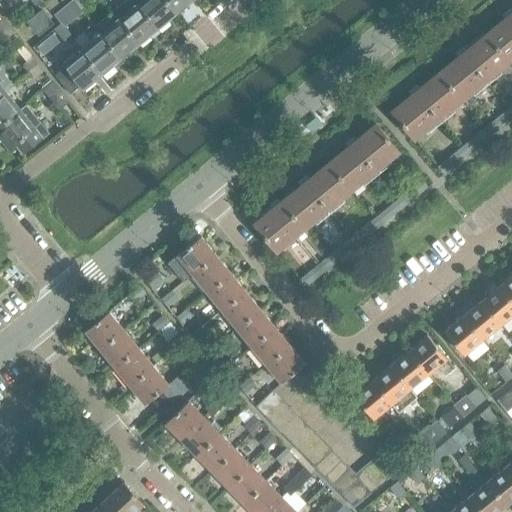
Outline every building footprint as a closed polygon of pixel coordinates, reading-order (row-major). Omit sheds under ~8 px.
[(82,12),(73,0),(71,0),(66,4),(76,16),(82,12)] [(86,0),(73,0),(82,12),(90,5),(86,0)] [(114,11),(113,12),(138,43),(150,33),(154,37),(160,32),(157,28),(134,0),(127,0),(114,11)] [(134,0),(157,28),(175,13),(165,0),(134,0)] [(165,0),(175,13),(191,0),(165,0)] [(29,20),(39,33),(52,22),(42,9),(29,20)] [(511,11),(486,33),(509,62),(511,59),(511,11)] [(101,32),(100,33),(120,58),(138,43),(113,12),(96,26),(101,32)] [(0,21),(0,32),(10,25),(4,18),(0,21)] [(61,23),(54,29),(65,41),(73,34),(63,22),(61,23)] [(10,25),(0,32),(0,33),(6,41),(16,32),(10,25)] [(100,33),(81,48),(101,73),(113,63),(117,68),(123,62),(120,58),(100,33)] [(486,33),(438,72),(461,100),(509,62),(486,33)] [(101,73),(81,48),(63,63),(66,67),(56,75),(71,93),(80,85),(83,88),(90,83),(101,73)] [(24,64),(29,70),(39,63),(34,56),(24,64)] [(39,63),(29,70),(35,77),(45,70),(39,63)] [(461,100),(438,72),(415,91),(392,110),(415,139),(461,100)] [(0,94),(5,90),(5,91),(14,84),(6,73),(0,78),(0,94)] [(44,89),(59,107),(69,99),(54,81),(44,89)] [(0,94),(0,123),(19,108),(5,91),(5,90),(0,94)] [(19,108),(0,123),(0,135),(10,147),(15,143),(22,153),(48,132),(39,122),(26,105),(20,110),(19,108)] [(511,117),(506,111),(486,128),(492,135),(511,118),(511,117)] [(376,123),(328,162),(351,190),(399,151),(376,123)] [(492,135),(486,128),(465,144),(472,152),(492,135)] [(438,166),(445,174),(465,157),(459,150),(438,166)] [(328,162),(281,200),(304,228),(351,190),(328,162)] [(402,197),(408,204),(428,187),(422,180),(402,197)] [(304,228),(281,200),(254,222),(277,250),(304,228)] [(395,202),(375,219),(381,226),(401,210),(395,202)] [(381,226),(375,219),(354,235),(360,243),(381,226)] [(177,254),(193,274),(217,254),(201,235),(177,254)] [(347,241),(327,258),(333,265),(354,248),(347,241)] [(193,274),(208,292),(231,272),(217,254),(193,274)] [(333,265),(327,258),(307,274),(313,282),(333,265)] [(146,280),(152,287),(163,278),(157,271),(146,280)] [(208,292),(223,310),(246,290),(231,272),(208,292)] [(511,275),(500,286),(511,300),(511,275)] [(129,294),(135,301),(145,292),(139,285),(129,294)] [(511,300),(500,286),(482,301),(500,324),(511,314),(511,300)] [(162,299),(168,307),(180,298),(173,290),(162,299)] [(223,310),(237,327),(261,308),(246,290),(223,310)] [(482,301),(464,316),(482,338),(500,324),(482,301)] [(177,317),(183,325),(194,315),(188,308),(177,317)] [(237,327),(252,345),(276,326),(261,308),(237,327)] [(85,330),(100,348),(125,328),(109,310),(85,330)] [(153,323),(160,331),(170,322),(171,322),(164,314),(153,323)] [(482,338),(464,316),(446,330),(465,353),(482,338)] [(191,335),(198,343),(210,334),(203,326),(191,335)] [(252,345),(267,363),(290,344),(276,326),(252,345)] [(100,348),(115,366),(140,346),(125,328),(100,348)] [(168,342),(174,350),(185,341),(186,340),(179,332),(168,342)] [(427,334),(409,349),(428,373),(438,364),(447,375),(455,368),(427,334)] [(206,353),(213,361),(224,352),(218,343),(206,353)] [(290,344),(267,363),(282,382),(306,363),(290,344)] [(115,366),(130,385),(155,365),(140,346),(115,366)] [(409,349),(390,364),(409,388),(410,387),(428,373),(409,349)] [(224,369),(230,377),(241,368),(235,360),(224,369)] [(192,370),(198,378),(199,378),(210,370),(203,361),(192,370)] [(372,379),(392,402),(399,412),(418,397),(410,387),(409,388),(390,364),(372,379)] [(498,370),(507,382),(511,377),(511,371),(506,364),(498,370)] [(155,365),(130,385),(145,403),(151,398),(160,410),(190,386),(180,374),(170,383),(155,365)] [(240,386),(246,393),(257,384),(251,376),(240,386)] [(392,402),(372,379),(354,394),(373,418),(392,402)] [(228,387),(217,397),(224,405),(235,394),(228,387)] [(454,405),(455,405),(464,417),(487,398),(478,387),(468,395),(467,394),(454,405)] [(511,389),(511,388),(499,399),(508,410),(511,407),(511,389)] [(257,406),(266,416),(284,399),(275,389),(257,406)] [(224,405),(217,397),(206,408),(213,415),(224,405)] [(266,416),(274,424),(292,407),(284,399),(266,416)] [(166,422),(182,439),(204,417),(188,401),(166,422)] [(455,405),(436,420),(446,432),(464,417),(455,405)] [(274,424),(282,432),(300,415),(292,407),(274,424)] [(481,413),(491,424),(498,418),(489,407),(481,413)] [(282,432),(291,441),(308,424),(300,415),(282,432)] [(245,426),(252,433),(263,423),(256,416),(245,426)] [(182,439),(198,455),(220,433),(204,417),(182,439)] [(446,432),(436,420),(423,431),(433,443),(446,432)] [(463,428),(472,439),(478,434),(479,433),(470,422),(463,428)] [(291,441),(299,450),(317,432),(308,424),(291,441)] [(261,442),(268,449),(278,439),(271,432),(261,442)] [(299,450),(308,458),(325,441),(317,432),(299,450)] [(198,455),(213,471),(235,449),(220,433),(198,455)] [(410,442),(419,454),(430,446),(421,434),(410,442)] [(478,434),(472,439),(478,447),(484,442),(478,434)] [(462,447),(453,436),(445,443),(454,454),(462,447)] [(308,458),(316,467),(333,450),(325,441),(308,458)] [(276,458),(283,465),(294,455),(287,448),(276,458)] [(213,471),(229,486),(251,465),(235,449),(213,471)] [(316,467),(324,475),(341,458),(333,450),(316,467)] [(427,458),(436,469),(444,462),(434,451),(427,458)] [(383,452),(373,459),(389,478),(398,470),(383,452)] [(465,455),(458,460),(474,478),(480,473),(465,455)] [(324,475),(332,484),(350,467),(341,458),(324,475)] [(373,459),(364,467),(379,485),(389,478),(373,459)] [(229,486),(244,502),(266,481),(251,465),(229,486)] [(511,474),(505,465),(487,480),(507,504),(511,500),(511,474)] [(305,466),(294,477),(302,485),(313,475),(305,466)] [(409,472),(418,483),(426,477),(416,466),(409,472)] [(350,467),(332,484),(354,505),(370,493),(356,475),(357,474),(356,473),(350,467)] [(364,467),(356,473),(357,474),(356,475),(370,493),(379,485),(364,467)] [(302,485),(294,477),(283,487),(291,495),(302,485)] [(124,480),(101,502),(110,511),(132,511),(144,501),(124,480)] [(487,480),(469,495),(483,511),(497,511),(507,504),(487,480)] [(244,502),(253,511),(265,511),(282,497),(266,481),(244,502)] [(391,487),(400,498),(407,492),(398,481),(391,487)] [(483,511),(469,495),(451,509),(453,511),(483,511)] [(265,511),(296,511),(282,497),(265,511)] [(325,508),(328,511),(336,511),(343,505),(336,498),(325,508)] [(110,511),(101,502),(89,511),(110,511)]
